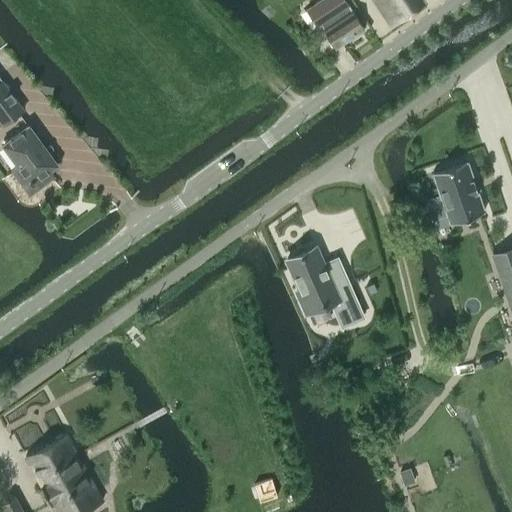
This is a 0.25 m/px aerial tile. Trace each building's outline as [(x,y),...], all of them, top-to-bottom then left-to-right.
[(328,0),(322,4),(309,13),(317,25),(320,23),(323,29),(335,47),(365,28),(353,10),(352,10),(345,0),(328,0)] [(374,0),(391,24),(422,1),(421,0),(374,0)] [(23,110),(2,80),(0,81),(0,121),(2,125),(23,110)] [(28,126),(3,144),(18,166),(13,170),(30,193),(53,176),(49,170),(56,164),(49,154),(52,152),(52,148),(50,144),(44,149),(28,126)] [(440,194),(425,199),(432,219),(447,214),(450,223),(484,211),(466,160),(432,172),(440,194)] [(364,316),(344,271),(330,277),(323,261),(316,244),(285,258),(298,288),(294,290),(305,314),(330,303),(340,326),(364,316)] [(511,247),(492,254),(511,311),(511,247)] [(25,456),(55,511),(80,511),(102,501),(66,434),(25,456)] [(5,511),(23,511),(14,496),(1,503),(5,511)]
